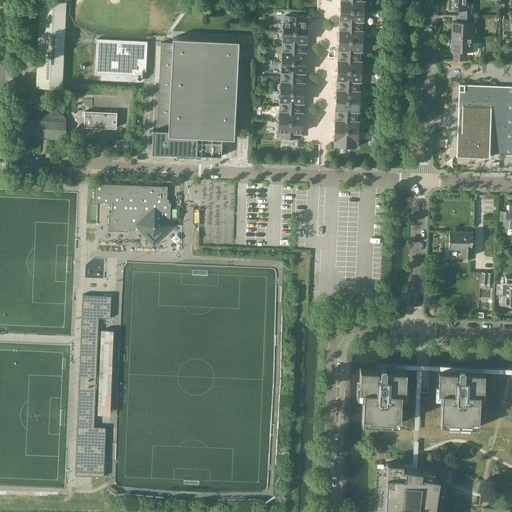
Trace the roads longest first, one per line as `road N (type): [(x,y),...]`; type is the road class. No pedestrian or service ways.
road 1 (residential): [(20,139),(19,162),(421,180)]
road 2 (residential): [(421,180),(427,0)]
road 3 (residential): [(327,511),(334,343)]
road 4 (residential): [(414,326),(421,180)]
